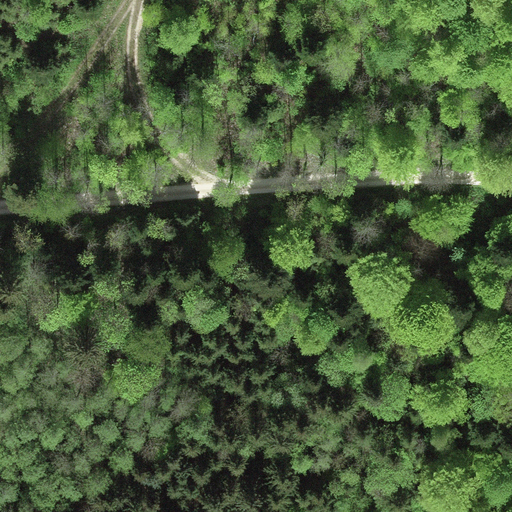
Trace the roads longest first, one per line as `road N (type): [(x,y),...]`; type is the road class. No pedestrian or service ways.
road 1 (track): [(511,176),(0,203)]
road 2 (track): [(134,0),(137,110),(155,137),(223,188)]
road 3 (track): [(0,167),(129,0)]
